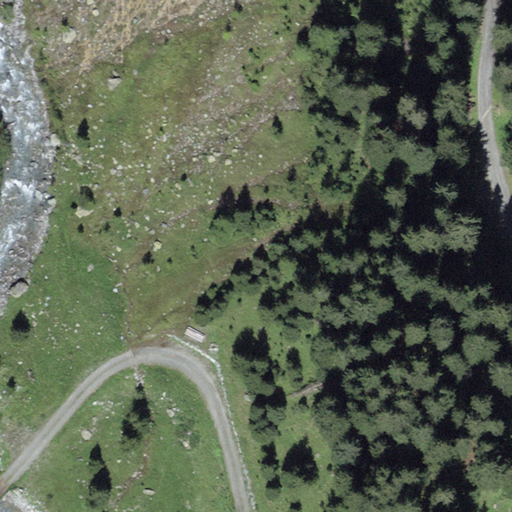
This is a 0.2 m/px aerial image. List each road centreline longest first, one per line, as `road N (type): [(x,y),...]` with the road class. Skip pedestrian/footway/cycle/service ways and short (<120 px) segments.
road 1 (track): [(244,511),(222,413),(173,354),(138,354),(112,365),(0,486)]
road 2 (track): [(511,219),(493,178),(474,0)]
